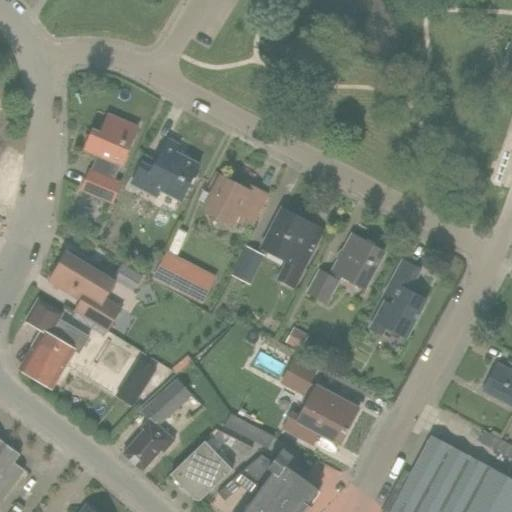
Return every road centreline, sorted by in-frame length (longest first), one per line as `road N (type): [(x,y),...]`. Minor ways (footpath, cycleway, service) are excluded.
road 1 (residential): [(491,252),(154,73)]
road 2 (residential): [(354,511),(491,252)]
road 3 (tertiary): [(0,294),(30,230),(39,188),(45,116),(34,67)]
road 4 (tertiary): [(155,511),(0,386)]
road 5 (residential): [(154,73),(103,55),(34,67)]
